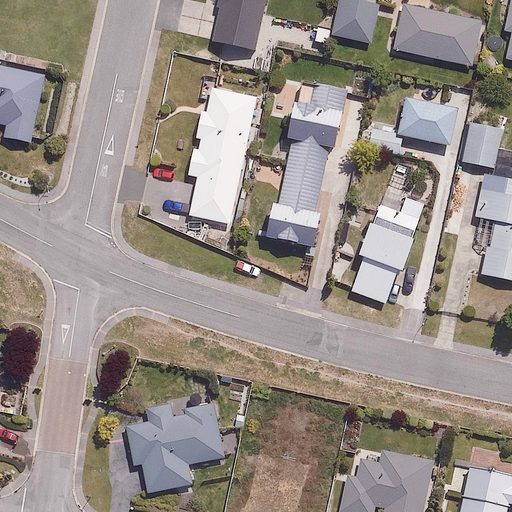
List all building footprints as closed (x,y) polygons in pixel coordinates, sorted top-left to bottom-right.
[(217,0),(218,5),(201,0),(183,0),(177,28),(256,49),(268,0),(217,0)] [(380,2),(371,0),(342,0),(335,35),(372,42),(380,2)] [(481,17),(408,2),(399,49),(472,63),(481,17)] [(0,64),(0,123),(6,125),(4,136),(32,141),(45,74),(0,64)] [(268,238),(318,250),(327,213),(317,211),(345,92),(316,86),(310,113),(298,110),(268,238)] [(256,96),(213,88),(202,148),(194,147),(189,176),(196,178),(189,215),(232,224),(256,96)] [(460,106),(408,96),(402,129),(368,121),(363,146),(400,154),(405,135),(453,144),(460,106)] [(506,127),(474,119),(463,159),(495,168),(506,127)] [(511,177),(484,171),(473,221),(491,225),(480,275),(511,281),(511,177)] [(364,260),(352,290),(389,304),(401,273),(405,275),(433,199),(386,182),(358,258),(364,260)] [(228,458),(220,407),(125,421),(132,467),(145,465),(150,495),(193,489),(190,463),(228,458)] [(426,511),(435,459),(351,445),(339,511),(376,511),(380,511),(426,511)] [(511,511),(511,473),(452,460),(444,496),(465,501),(462,511),(511,511)]
